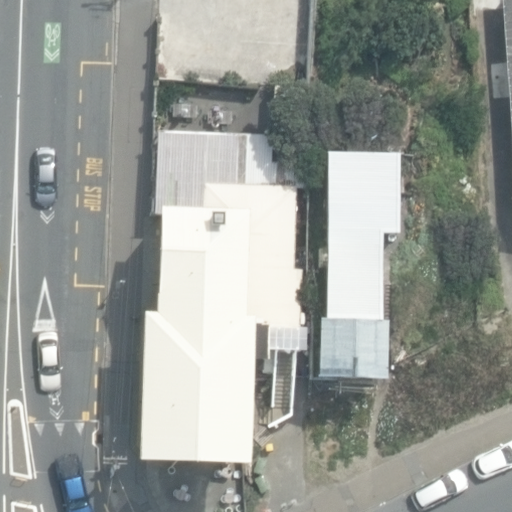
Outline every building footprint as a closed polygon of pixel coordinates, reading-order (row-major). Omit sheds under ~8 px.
[(511,0),(499,0),(511,148),(511,0)] [(254,129),(309,133),(312,87),(257,84),(254,129)] [(364,137),(383,138),(385,103),(364,102),(348,101),(346,136),(364,137)] [(135,460),(247,465),(252,363),(265,364),(267,323),(300,325),(302,269),(293,269),(296,185),(264,184),(266,139),(162,134),(154,315),(142,314),(135,460)] [(367,381),(388,381),(388,318),(380,318),(380,233),(400,233),(400,153),(364,153),(324,153),(323,317),(314,318),(314,319),(314,381),(367,381)]
